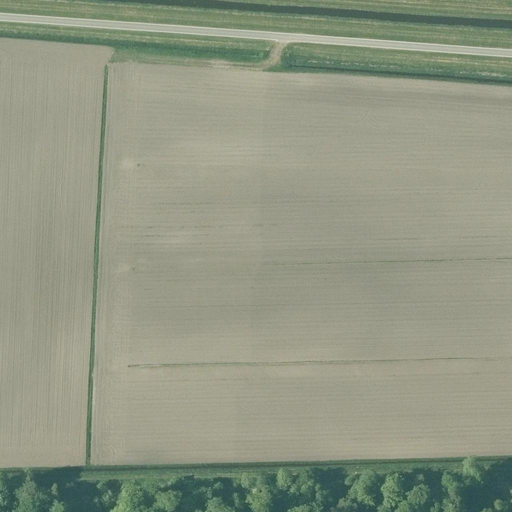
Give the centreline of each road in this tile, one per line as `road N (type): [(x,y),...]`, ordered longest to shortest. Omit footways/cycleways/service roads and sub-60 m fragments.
road 1 (unclassified): [(511,55),(0,18)]
road 2 (track): [(0,482),(511,468)]
